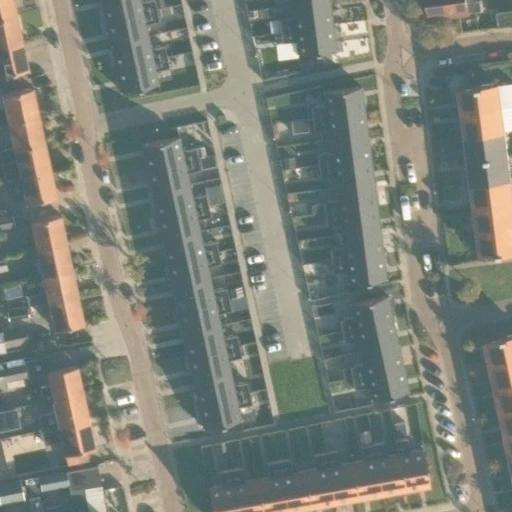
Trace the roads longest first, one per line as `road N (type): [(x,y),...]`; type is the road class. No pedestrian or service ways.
road 1 (residential): [(171,511),(136,353),(116,303),(58,0)]
road 2 (residential): [(441,321),(419,301),(412,245),(427,220),(419,161),(396,130),(389,77),(400,57)]
road 3 (residential): [(476,511),(441,321)]
